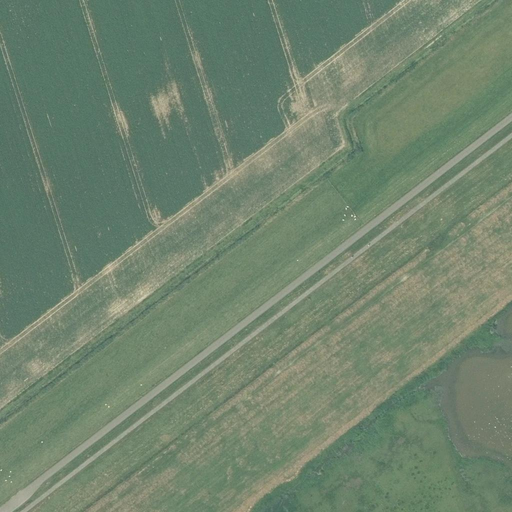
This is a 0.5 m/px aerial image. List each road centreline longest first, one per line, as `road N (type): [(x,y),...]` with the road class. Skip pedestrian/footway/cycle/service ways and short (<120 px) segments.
road 1 (unclassified): [(4,511),(511,116)]
road 2 (unknown): [(103,511),(511,199)]
